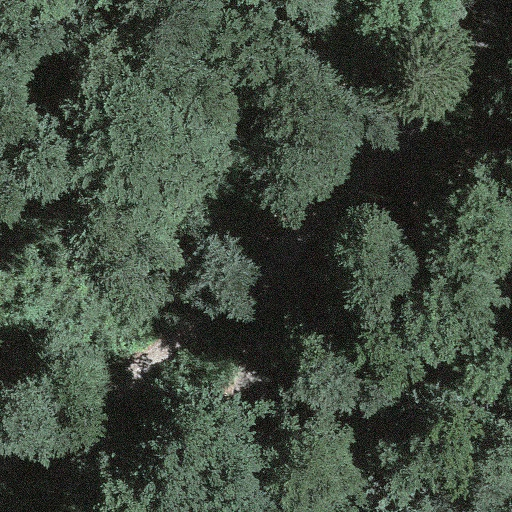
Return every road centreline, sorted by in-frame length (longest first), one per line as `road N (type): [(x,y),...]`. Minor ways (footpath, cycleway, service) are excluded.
road 1 (track): [(485,0),(424,111),(241,277),(0,456)]
road 2 (track): [(288,235),(224,452),(195,511)]
